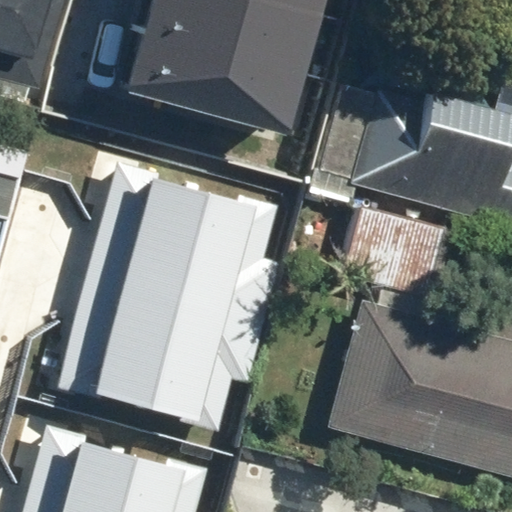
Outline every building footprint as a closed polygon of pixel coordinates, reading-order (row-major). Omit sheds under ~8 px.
[(0,0),(0,49),(46,62),(64,0),(0,0)] [(175,0),(152,91),(277,123),(308,0),(175,0)] [(511,31),(506,29),(484,105),(419,86),(415,101),(335,79),(310,170),(511,226),(511,31)] [(0,222),(20,149),(0,143),(0,222)] [(116,167),(64,371),(204,407),(214,368),(242,375),(275,246),(260,242),(269,206),(116,167)] [(353,199),(334,271),(416,293),(435,221),(353,199)] [(511,337),(351,295),(316,426),(511,477),(511,337)] [(52,425),(29,511),(209,511),(212,504),(196,500),(206,465),(52,425)]
